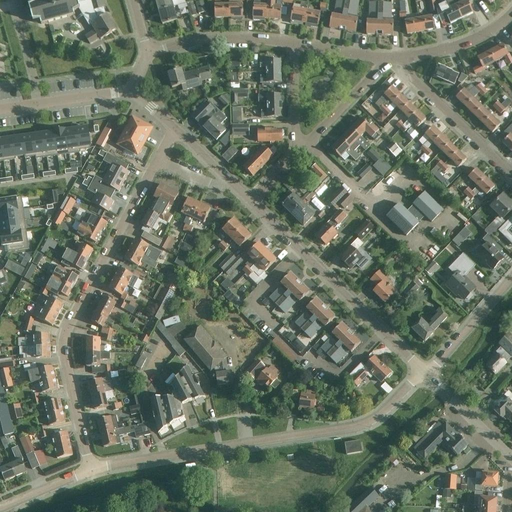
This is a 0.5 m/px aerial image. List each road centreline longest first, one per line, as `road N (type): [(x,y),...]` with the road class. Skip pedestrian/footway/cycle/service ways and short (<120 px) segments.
road 1 (residential): [(90,471),(359,426),(423,374)]
road 2 (residential): [(90,471),(64,333),(156,160)]
road 3 (tertiary): [(423,374),(248,203)]
road 4 (residential): [(511,176),(411,76),(407,56)]
road 5 (residential): [(147,53),(208,39),(293,43)]
road 6 (residential): [(423,374),(511,279)]
road 7 (tertiary): [(511,457),(423,374)]
